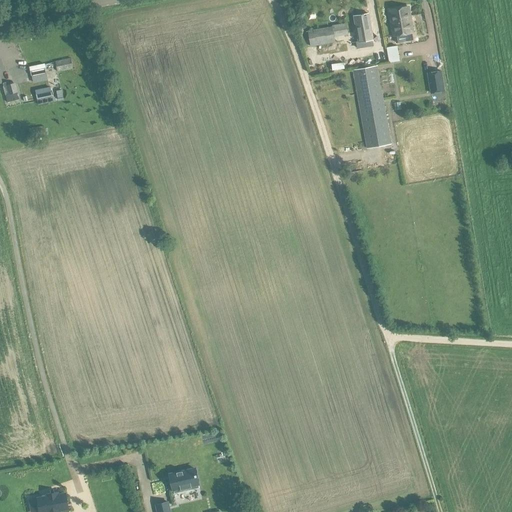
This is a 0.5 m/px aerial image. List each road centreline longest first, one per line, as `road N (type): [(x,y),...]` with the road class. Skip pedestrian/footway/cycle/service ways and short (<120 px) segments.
road 1 (unclassified): [(387,339),(279,0)]
road 2 (unclassified): [(438,511),(387,339)]
road 3 (unclassified): [(0,22),(127,0)]
road 4 (unclassified): [(511,345),(387,339)]
